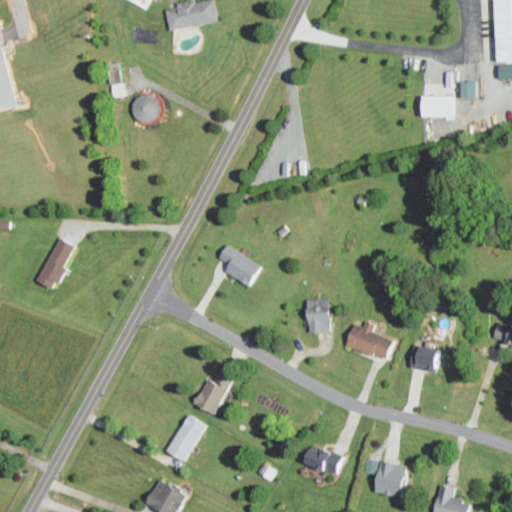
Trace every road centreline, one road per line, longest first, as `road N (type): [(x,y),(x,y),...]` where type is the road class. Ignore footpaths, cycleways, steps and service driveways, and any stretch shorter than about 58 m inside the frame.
road 1 (residential): [(30,511),(307,0)]
road 2 (residential): [(148,298),(368,410),(511,449)]
